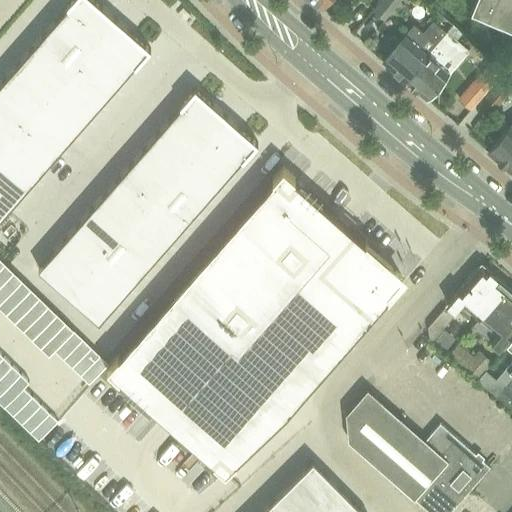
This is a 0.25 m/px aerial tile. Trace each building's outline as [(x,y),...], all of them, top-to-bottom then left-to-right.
[(68,5),(56,18),(90,48),(116,18),(96,0),(70,0),(67,4),(68,5)] [(385,0),(376,11),(384,18),(400,0),(385,0)] [(511,20),(511,0),(472,0),(471,3),(511,20)] [(56,18),(43,33),(76,63),(90,48),(56,18)] [(116,18),(90,48),(123,77),(135,63),(136,64),(150,47),(116,18)] [(404,78),(446,30),(434,20),(424,32),(414,24),(405,34),(399,40),(396,37),(390,38),(385,44),(385,49),(389,52),(383,59),(383,60),(404,78)] [(404,78),(427,98),(450,71),(469,48),(448,30),(447,31),(446,30),(404,78)] [(43,33),(30,48),(63,78),(76,63),(43,33)] [(30,48),(17,63),(50,93),(63,78),(30,48)] [(90,48),(76,63),(110,92),(123,77),(90,48)] [(17,63),(4,78),(37,108),(50,93),(17,63)] [(76,63),(63,78),(97,107),(110,92),(76,63)] [(4,78),(0,82),(0,101),(24,123),(37,108),(4,78)] [(63,78),(50,93),(83,122),(97,107),(63,78)] [(488,89),(475,78),(458,98),(471,109),(488,89)] [(511,88),(500,78),(485,96),(496,105),(511,88)] [(182,102),(168,117),(199,143),(225,113),(194,86),(180,101),(182,102)] [(50,93),(37,108),(70,137),(83,122),(50,93)] [(0,101),(0,128),(11,138),(24,123),(0,101)] [(37,108),(24,123),(57,152),(70,137),(37,108)] [(199,143),(186,158),(216,185),(229,170),(242,155),(244,156),(257,141),(225,113),(199,143)] [(168,117),(155,132),(186,158),(199,143),(168,117)] [(511,121),(488,149),(511,169),(511,167),(511,121)] [(24,123),(11,138),(44,167),(57,152),(24,123)] [(0,128),(0,149),(11,138),(0,128)] [(155,132),(142,147),(173,173),(186,158),(155,132)] [(11,138),(0,149),(0,155),(31,182),(44,167),(11,138)] [(142,147),(129,162),(159,189),(173,173),(142,147)] [(0,217),(31,182),(0,155),(0,217)] [(186,158),(173,173),(203,200),(216,185),(186,158)] [(129,162),(116,177),(146,204),(159,189),(129,162)] [(119,354),(108,367),(120,377),(121,376),(163,413),(166,416),(167,415),(179,426),(178,427),(179,427),(215,459),(214,460),(226,470),(238,459),(237,458),(287,410),(389,295),(389,296),(390,296),(389,290),(402,275),(367,244),(367,240),(353,228),(353,227),(352,228),(340,218),(341,217),(337,214),(306,186),(305,187),(299,182),(300,181),(296,178),(296,177),(296,176),(284,166),(274,178),(275,178),(119,355),(119,354)] [(173,173),(159,189),(190,215),(203,200),(173,173)] [(116,177),(103,192),(133,219),(146,204),(116,177)] [(159,189),(146,204),(177,230),(190,215),(159,189)] [(103,192),(89,207),(120,234),(133,219),(103,192)] [(146,204),(133,219),(163,245),(177,230),(146,204)] [(89,207),(76,222),(107,249),(120,234),(89,207)] [(133,219),(120,234),(150,260),(163,245),(133,219)] [(76,222),(63,237),(93,264),(107,249),(76,222)] [(120,234),(107,249),(137,275),(150,260),(120,234)] [(63,237),(37,267),(67,294),(93,264),(63,237)] [(107,249),(93,264),(124,290),(137,275),(107,249)] [(5,262),(0,267),(0,284),(14,270),(5,262)] [(484,312),(507,285),(481,262),(468,278),(447,302),(455,309),(466,296),(484,312)] [(93,264),(67,294),(98,320),(124,290),(93,264)] [(14,270),(0,284),(0,301),(23,278),(14,270)] [(23,278),(0,301),(0,306),(6,313),(31,287),(23,278)] [(502,328),(492,340),(499,347),(511,331),(511,288),(507,285),(484,312),(502,328)] [(31,287),(6,313),(15,321),(40,295),(31,287)] [(40,295),(15,321),(23,329),(48,303),(40,295)] [(48,303),(23,329),(32,338),(57,312),(48,303)] [(454,314),(444,306),(427,325),(431,338),(432,339),(454,314)] [(57,312),(32,338),(41,346),(66,320),(57,312)] [(66,320),(41,346),(49,354),(55,349),(74,328),(66,320)] [(74,328),(55,349),(63,357),(83,337),(74,328)] [(83,337),(63,357),(72,365),(92,345),(83,337)] [(497,396),(511,377),(511,337),(506,344),(511,348),(511,360),(507,366),(508,367),(489,389),(497,396)] [(92,345),(72,365),(81,374),(100,353),(92,345)] [(465,368),(475,377),(492,359),(482,350),(465,368)] [(100,353),(81,374),(89,382),(109,362),(100,353)] [(4,355),(0,358),(0,375),(12,363),(4,355)] [(12,363),(0,375),(0,392),(21,371),(12,363)] [(21,371),(0,392),(0,401),(4,405),(24,385),(29,380),(21,371)] [(511,396),(511,377),(497,396),(506,403),(511,396)] [(24,385),(4,405),(13,414),(33,394),(24,385)] [(347,432),(431,511),(448,511),(490,465),(440,421),(425,438),(367,387),(345,412),(347,432)] [(33,394),(13,414),(22,422),(41,402),(33,394)] [(41,402),(22,422),(30,431),(50,410),(41,402)] [(50,410),(30,431),(39,439),(58,419),(50,410)] [(363,511),(312,460),(259,511),(363,511)]
